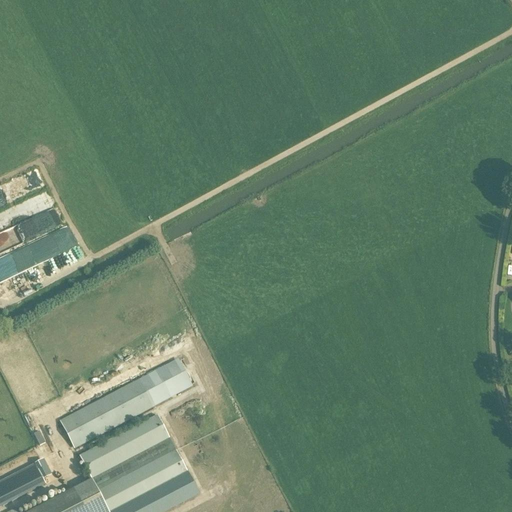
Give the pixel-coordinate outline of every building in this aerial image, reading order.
[(17,210),(0,216),(0,226),(11,222),(12,226),(21,223),(18,217),(20,216),(17,210)] [(57,215),(46,222),(51,229),(62,222),(57,215)] [(34,268),(9,280),(15,293),(41,281),(34,268)] [(61,422),(75,450),(154,409),(140,382),(61,422)] [(91,482),(32,511),(116,511),(188,474),(157,416),(79,457),(91,482)] [(0,482),(0,508),(45,486),(42,480),(50,476),(42,462),(0,482)]
